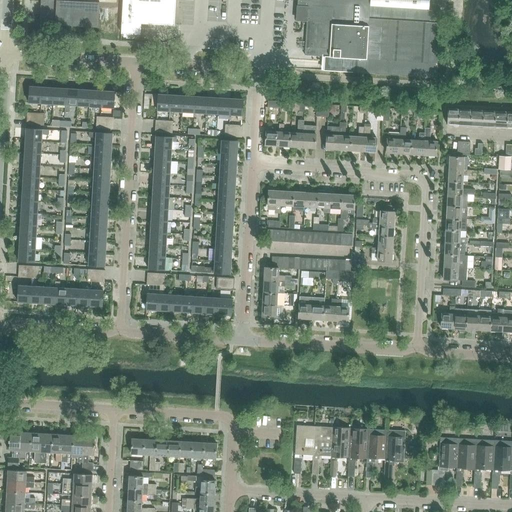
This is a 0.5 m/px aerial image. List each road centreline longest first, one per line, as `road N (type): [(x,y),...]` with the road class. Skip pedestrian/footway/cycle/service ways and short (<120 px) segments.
road 1 (residential): [(253,170),(426,181),(418,348)]
road 2 (residential): [(125,331),(135,64)]
road 3 (residential): [(253,170),(257,71),(135,64)]
road 4 (residential): [(231,491),(233,429),(226,420),(113,411)]
road 5 (residential): [(418,348),(244,339)]
road 6 (residential): [(244,339),(253,170)]
road 7 (residential): [(511,506),(369,499)]
road 8 (residential): [(369,499),(231,491)]
road 9 (residential): [(135,64),(5,56)]
road 10 (residential): [(125,331),(0,323)]
